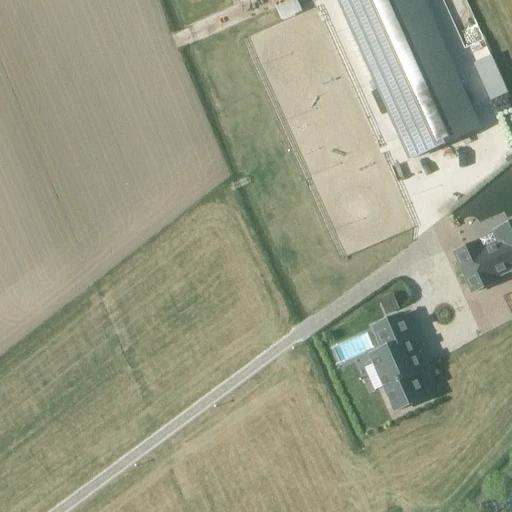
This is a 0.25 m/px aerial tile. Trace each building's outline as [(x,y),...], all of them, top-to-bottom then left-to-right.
[(419,0),(341,0),(413,159),(478,131),(419,0)] [(277,12),(281,20),(301,11),(297,3),(277,12)] [(508,94),(492,56),(474,64),(490,102),(508,94)] [(478,243),(454,254),(472,294),(496,283),(493,277),(511,269),(511,270),(511,224),(495,232),(501,245),(482,253),(478,243)] [(396,309),(391,296),(387,297),(381,300),(382,300),(387,313),(396,309)] [(402,315),(373,328),(383,350),(370,356),(394,412),(424,399),(413,375),(421,372),(407,341),(413,339),(402,315)]
